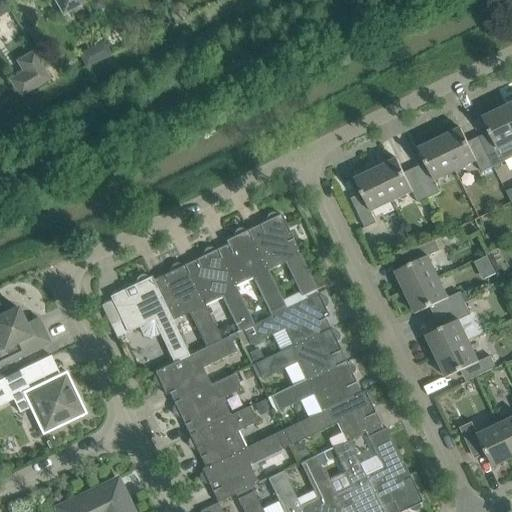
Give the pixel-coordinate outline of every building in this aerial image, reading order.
[(53,0),(62,16),(85,4),(83,0),(53,0)] [(101,0),(91,0),(88,2),(94,13),(105,7),(101,0)] [(180,21),(187,17),(188,11),(185,5),(177,2),(171,6),(170,13),(173,20),(180,21)] [(22,72),(8,80),(19,97),(51,79),(34,50),(16,61),(22,72)] [(499,150),(511,144),(511,123),(504,108),(483,118),(493,138),(482,143),(494,167),(505,162),(499,150)] [(494,167),(482,143),(471,148),(462,128),(440,138),(456,171),(477,161),(482,173),(494,167)] [(435,181),(456,171),(440,138),(419,148),(429,168),(418,174),(430,198),(441,193),(435,181)] [(430,198),(418,174),(407,179),(398,159),(377,169),(392,202),(413,192),(419,203),(430,198)] [(372,212),(392,202),(377,169),(355,179),(365,199),(354,204),(366,229),(377,223),(372,212)] [(281,215),(279,216),(278,214),(277,213),(275,213),(273,213),(271,213),(269,214),(267,217),(267,219),(267,221),(248,230),(268,270),(285,262),(301,296),(317,289),(281,215)] [(248,230),(246,231),(245,230),(244,229),(243,229),(241,228),(239,229),(236,230),(235,232),(234,235),(235,237),(226,241),(228,245),(217,250),(236,286),(253,278),(271,316),(287,309),(268,270),(248,230)] [(406,293),(439,277),(429,257),(441,251),(435,240),(411,251),(416,262),(396,272),(406,293)] [(217,250),(215,250),(214,249),(213,248),(211,248),(209,248),(206,249),(204,251),(203,253),(204,256),(185,265),(205,306),(222,298),(239,332),(243,330),(254,325),(236,286),(217,250)] [(185,265),(183,266),(180,264),(177,264),(175,264),(173,265),(172,266),(171,267),(171,268),(170,269),(171,272),(153,280),(153,281),(172,321),(173,321),(190,313),(206,348),(222,340),(217,330),(205,306),(185,265)] [(137,284),(110,297),(112,301),(121,320),(127,333),(139,327),(143,336),(150,339),(160,334),(174,363),(189,356),(173,321),(172,321),(153,281),(153,280),(151,277),(149,278),(147,277),(146,276),(145,275),(144,275),(142,276),(141,276),(138,277),(138,278),(137,279),(136,281),(137,282),(137,284)] [(441,315),(466,304),(460,293),(449,298),(439,277),(406,293),(416,314),(436,305),(441,315)] [(472,287),(467,289),(469,295),(475,292),(472,287)] [(321,296),(319,296),(318,294),(287,309),(271,316),(254,325),(243,330),(247,338),(248,339),(249,342),(251,345),(285,329),(293,346),(330,329),(325,318),(329,317),(325,308),(326,307),(327,305),(327,304),(328,302),(326,299),(325,297),(323,296),(321,296)] [(38,318),(25,324),(18,308),(4,314),(0,304),(0,367),(23,356),(50,343),(38,318)] [(446,326),(427,336),(437,357),(469,341),(485,334),(475,313),(471,315),(466,304),(441,315),(446,326)] [(127,333),(121,320),(111,325),(117,338),(127,333)] [(226,325),(217,330),(222,340),(229,336),(231,335),(226,325)] [(255,364),(252,365),(258,377),(261,376),(263,379),(297,363),(305,380),(346,361),(337,342),(338,341),(339,339),(339,337),(339,336),(338,333),(337,332),(335,331),(333,330),(331,330),(330,329),(293,346),(255,364)] [(239,332),(236,333),(239,339),(242,345),(249,342),(248,339),(247,338),(243,330),(239,332)] [(231,335),(229,336),(232,342),(239,339),(236,333),(231,335)] [(211,385),(203,368),(237,352),(232,342),(229,336),(222,340),(206,348),(189,356),(174,363),(155,372),(156,375),(155,376),(154,377),(153,378),(153,380),(153,381),(154,383),(155,384),(156,385),(158,386),(159,386),(162,386),(166,395),(169,393),(174,403),(211,385)] [(472,379),(493,369),(496,368),(491,356),(479,362),(469,341),(437,357),(447,378),(467,369),(472,379)] [(258,349),(249,353),(254,363),(263,358),(258,349)] [(349,363),(347,364),(346,361),(305,380),(271,396),(278,412),(312,395),(320,412),(321,413),(361,393),(352,375),(354,374),(355,372),(355,370),(354,366),(352,364),(351,363),(349,363)] [(3,379),(10,393),(27,385),(44,377),(37,363),(3,379)] [(27,385),(10,393),(20,413),(34,406),(45,430),(41,432),(43,435),(87,414),(66,372),(29,389),(27,385)] [(231,416),(230,416),(222,399),(242,389),(234,374),(211,385),(174,403),(176,406),(173,408),(172,409),(172,410),(173,414),(174,415),(176,417),(179,417),(181,417),(190,436),(231,416)] [(320,412),(283,430),(291,446),(337,423),(346,441),(348,440),(365,432),(368,437),(383,430),(371,405),(373,403),(374,402),(374,400),(374,398),(371,395),(370,394),(368,393),(366,394),(365,391),(361,393),(321,413),(320,412)] [(265,400),(255,405),(260,416),(270,412),(265,400)] [(246,448),(238,431),(257,422),(250,406),(230,416),(231,416),(190,436),(191,438),(189,439),(188,440),(188,442),(188,446),(190,448),(192,449),(195,450),(197,449),(205,468),(202,469),(202,470),(246,448)] [(511,418),(499,425),(511,451),(511,418)] [(511,458),(511,451),(499,425),(479,435),(473,423),(462,429),(473,453),(484,448),(494,468),(511,458)] [(415,473),(409,475),(387,428),(383,430),(368,437),(376,455),(360,464),(365,476),(382,511),(402,511),(408,509),(409,510),(410,511),(411,511),(413,511),(416,510),(417,510),(418,509),(419,508),(420,506),(420,505),(419,504),(422,502),(417,490),(422,487),(415,473)] [(249,466),(291,446),(283,430),(246,448),(202,470),(203,472),(201,473),(200,475),(199,476),(200,479),(201,480),(202,482),(203,483),(205,484),(208,483),(218,503),(235,494),(236,494),(251,487),(258,484),(249,466)] [(346,441),(333,448),(346,475),(352,488),(335,496),(342,511),(382,511),(365,476),(360,464),(348,440),(346,441)] [(309,458),(302,443),(291,448),(298,463),(309,458)] [(333,491),(329,483),(316,456),(300,463),(317,499),(300,507),(302,511),(342,511),(332,491),(333,491)] [(302,511),(300,507),(283,471),(268,479),(283,511),(302,511)] [(133,511),(132,508),(118,479),(56,508),(58,511),(133,511)] [(236,494),(235,494),(238,499),(253,492),(251,487),(236,494)] [(262,511),(253,492),(238,499),(243,511),(262,511)]
